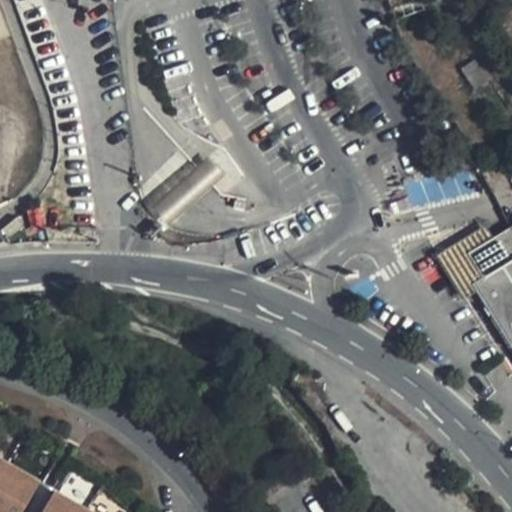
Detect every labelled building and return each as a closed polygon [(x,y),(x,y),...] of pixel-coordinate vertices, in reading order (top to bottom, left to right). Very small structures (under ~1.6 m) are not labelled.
[(511,0),(478,0),(482,11),(490,9),(491,12),(511,5),(511,0)] [(511,5),(491,12),(487,13),(494,36),(511,30),(511,5)] [(162,175),(137,196),(163,225),(180,210),(222,173),(238,159),(212,130),(202,139),(162,175)] [(471,258),(500,240),(492,226),(441,257),(467,301),(480,293),(475,286),(485,281),(471,258)] [(511,232),(500,240),(471,258),(485,281),(475,286),(480,293),(511,344),(511,232)] [(23,511),(42,480),(0,455),(0,511),(95,511),(55,488),(41,511),(23,511)] [(41,511),(55,488),(42,480),(23,511),(41,511)]
